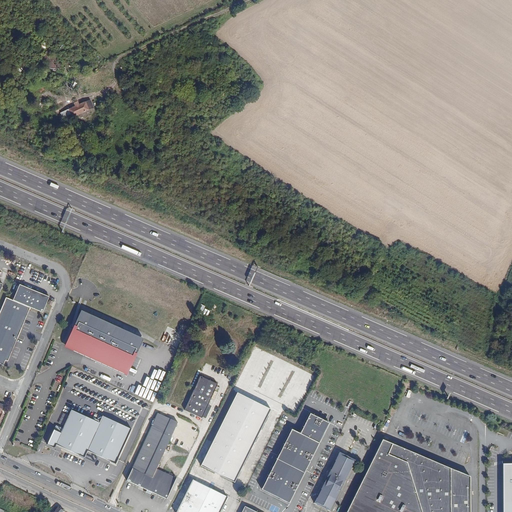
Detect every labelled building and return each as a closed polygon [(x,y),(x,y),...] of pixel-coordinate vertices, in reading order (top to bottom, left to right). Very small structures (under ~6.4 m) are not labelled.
[(96,116),(93,106),(62,117),(65,125),(75,122),(76,123),(96,116)] [(30,307),(43,313),(49,297),(19,285),(13,300),(30,307)] [(0,312),(0,363),(4,365),(6,360),(8,361),(30,307),(13,300),(6,298),(0,312)] [(200,313),(208,316),(210,311),(203,307),(200,313)] [(122,352),(128,337),(82,316),(67,348),(126,374),(133,357),(122,352)] [(140,342),(128,337),(122,352),(133,357),(140,342)] [(215,378),(218,368),(206,364),(203,374),(215,378)] [(202,418),(218,384),(200,376),(185,410),(202,418)] [(271,409),(237,393),(201,466),(234,482),(271,409)] [(115,464),(131,429),(103,416),(99,423),(72,410),(63,428),(56,425),(47,445),(54,448),(56,445),(84,458),(88,451),(115,464)] [(167,499),(176,478),(156,469),(178,422),(158,413),(127,481),(167,499)] [(294,430),(287,443),(289,444),(286,447),(285,447),(271,472),(273,473),(271,477),(269,476),(262,489),(289,504),(296,491),(294,490),(296,486),(298,487),(312,461),(310,460),(312,457),(314,457),(332,425),(324,421),(323,422),(320,420),(320,419),(313,415),(302,435),(294,430)] [(435,434),(437,427),(431,425),(428,432),(435,434)] [(462,445),(464,438),(457,435),(455,443),(462,445)] [(450,511),(450,469),(383,440),(347,511),(450,511)] [(329,510),(354,460),(339,452),(314,503),(329,510)] [(511,511),(511,463),(503,464),(502,511),(511,511)] [(450,469),(450,511),(470,511),(470,476),(450,469)] [(220,511),(227,497),(193,480),(176,511),(220,511)]
